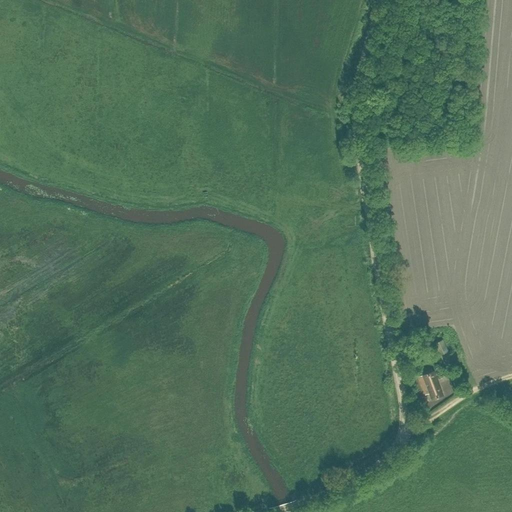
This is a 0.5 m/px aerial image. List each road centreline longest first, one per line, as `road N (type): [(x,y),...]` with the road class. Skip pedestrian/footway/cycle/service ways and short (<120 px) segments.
road 1 (track): [(408,432),(359,93),(381,0)]
road 2 (unclassified): [(511,374),(475,387),(347,483),(296,502)]
